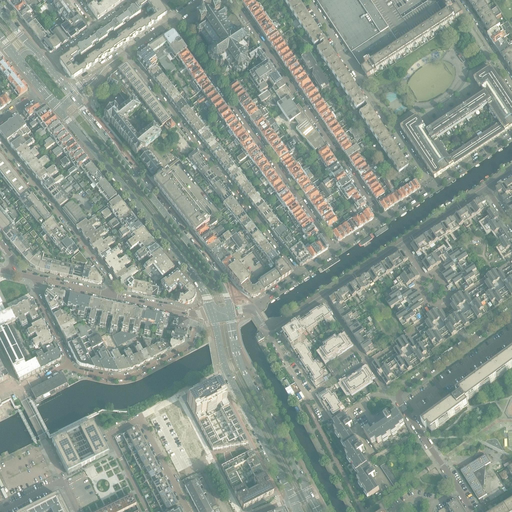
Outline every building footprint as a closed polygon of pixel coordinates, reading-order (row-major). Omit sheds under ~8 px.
[(14,10),(24,2),(21,0),(16,0),(10,5),(14,10)] [(81,22),(76,15),(75,16),(72,12),(73,12),(71,9),(73,7),(71,4),(69,6),(67,3),(66,4),(63,0),(49,0),(54,5),(53,5),(59,12),(58,13),(57,15),(59,17),(61,17),(62,16),(66,23),(69,21),(74,28),(81,22)] [(99,64),(100,64),(101,63),(101,62),(101,61),(107,57),(108,58),(109,57),(110,56),(110,55),(113,52),(114,53),(115,53),(116,52),(117,51),(117,50),(119,48),(122,46),(123,47),(124,47),(125,46),(126,45),(125,44),(129,42),(130,42),(131,42),(132,42),(132,41),(132,40),(138,36),(139,36),(140,36),(141,35),(141,33),(144,31),(145,32),(147,32),(147,31),(148,30),(148,29),(153,25),(154,26),(155,25),(156,25),(157,24),(157,23),(161,20),(163,19),(164,18),(165,16),(165,15),(165,13),(155,0),(145,0),(142,2),(141,2),(140,2),(139,3),(139,4),(139,5),(134,9),(133,8),(132,8),(131,9),(130,10),(130,11),(127,14),(126,13),(125,13),(124,14),(124,15),(124,16),(118,20),(117,19),(116,19),(115,20),(115,21),(115,22),(112,25),(111,24),(110,24),(109,25),(108,26),(108,27),(106,29),(103,31),(102,30),(101,31),(100,31),(100,32),(100,33),(96,36),(95,35),(94,35),(94,36),(93,37),(93,38),(88,42),(87,42),(86,42),(85,42),(84,43),(84,44),(81,47),(80,46),(79,46),(78,47),(78,48),(78,49),(72,53),(71,53),(70,53),(69,53),(69,54),(69,55),(61,61),(60,61),(59,62),(59,63),(60,64),(61,65),(70,79),(70,80),(71,80),(72,80),(73,80),(74,79),(82,74),(83,74),(84,74),(85,74),(85,73),(85,72),(91,68),(92,68),(93,68),(94,67),(94,66),(94,65),(98,63),(99,64)] [(99,2),(97,0),(82,0),(89,9),(95,4),(99,2)] [(113,9),(125,0),(108,0),(107,1),(113,9)] [(247,10),(256,4),(252,0),(244,6),(247,10)] [(326,43),(306,12),(297,0),(283,0),(314,46),(318,43),(319,45),(322,43),(323,45),(326,43)] [(378,0),(315,0),(367,78),(463,15),(452,0),(445,0),(399,31),(378,0)] [(483,0),(468,0),(470,3),(472,2),(474,6),(472,7),(474,10),(475,10),(477,13),(487,6),(483,0)] [(35,10),(41,5),(38,1),(32,6),(33,7),(31,9),(32,11),(35,9),(35,10)] [(98,20),(113,9),(107,1),(98,8),(95,4),(89,9),(98,20)] [(18,15),(28,7),(24,2),(14,10),(15,12),(18,15)] [(261,8),(259,6),(261,5),(259,2),(256,4),(247,10),(250,15),(261,8)] [(495,18),(501,14),(495,5),(493,7),(494,9),(490,11),(487,6),(477,13),(479,17),(479,16),(481,20),(483,23),(484,22),(487,25),(485,26),(487,30),(487,29),(490,33),(500,26),(495,18)] [(22,19),(29,14),(31,12),(28,7),(18,15),(20,17),(20,18),(22,19)] [(249,42),(249,40),(250,39),(249,39),(249,37),(250,37),(249,36),(248,36),(248,34),(247,34),(246,33),(246,32),(246,31),(245,32),(244,31),(243,30),(243,31),(241,31),(241,30),(240,30),(240,31),(238,30),(236,28),(235,29),(234,30),(231,26),(231,25),(228,21),(226,17),(225,16),(226,15),(227,15),(227,14),(226,13),(227,13),(226,12),(224,11),(225,11),(224,11),(222,12),(222,11),(220,9),(217,10),(215,8),(210,12),(208,14),(207,15),(202,18),(202,17),(196,21),(198,24),(195,25),(195,26),(196,26),(197,28),(197,29),(196,30),(196,31),(196,32),(196,33),(197,33),(198,34),(199,34),(200,33),(201,34),(203,37),(204,38),(207,42),(206,42),(207,42),(210,46),(209,47),(207,48),(209,50),(208,52),(207,52),(207,53),(208,53),(207,55),(207,56),(208,58),(207,58),(207,59),(208,58),(209,60),(208,60),(209,61),(211,62),(210,63),(211,63),(213,64),(214,64),(216,64),(216,65),(216,64),(218,64),(219,64),(220,66),(225,73),(229,70),(230,71),(233,70),(234,71),(236,72),(237,72),(239,73),(242,72),(245,71),(246,69),(246,70),(247,69),(248,67),(248,64),(249,64),(248,64),(248,62),(250,60),(251,60),(254,58),(255,60),(258,58),(263,65),(267,62),(261,53),(258,47),(250,52),(247,48),(249,47),(248,45),(248,44),(248,42),(249,43),(250,42),(249,42)] [(253,20),(263,14),(261,12),(263,11),(261,8),(250,15),(253,20)] [(25,23),(32,17),(29,14),(22,19),(25,23)] [(257,25),(267,18),(265,15),(264,15),(263,14),(253,20),(257,25)] [(28,27),(35,21),(32,17),(25,23),(28,27)] [(260,29),(269,23),(268,22),(269,20),(267,18),(257,25),(260,29)] [(58,24),(57,26),(69,41),(71,40),(79,34),(86,28),(87,25),(83,20),(81,22),(74,28),(69,21),(66,23),(61,27),(58,24)] [(31,31),(38,25),(35,21),(28,27),(31,31)] [(263,34),(276,25),(280,23),(279,21),(275,24),(272,25),(270,22),(269,23),(260,29),(263,34)] [(266,39),(277,32),(275,28),(284,22),(283,21),(280,23),(276,25),(263,34),(266,39)] [(34,35),(42,29),(38,25),(31,31),(34,35)] [(50,31),(52,34),(61,46),(69,41),(57,26),(50,31)] [(491,40),(503,31),(500,26),(490,33),(489,33),(490,33),(487,34),(491,40)] [(38,39),(45,33),(42,29),(34,35),(38,39)] [(507,45),(503,39),(510,35),(506,30),(503,31),(491,40),(494,44),(495,46),(498,51),(507,45)] [(270,44),(283,34),(282,33),(280,34),(280,35),(279,35),(277,32),(266,39),(270,44)] [(46,39),(48,37),(45,33),(38,39),(41,43),(46,39)] [(176,70),(163,53),(168,50),(169,49),(179,42),(174,34),(173,33),(172,33),(171,33),(167,36),(137,56),(137,59),(147,72),(156,66),(159,63),(160,64),(162,66),(164,69),(169,75),(174,71),(175,72),(176,71),(175,70),(176,70)] [(61,46),(52,34),(48,37),(46,39),(54,51),(61,46)] [(273,48),(283,41),(281,37),(284,35),(283,34),(270,44),(273,48)] [(54,51),(46,39),(41,43),(42,44),(49,53),(52,53),(53,52),(54,51)] [(276,54),(287,46),(283,41),(273,48),(276,54)] [(186,51),(179,42),(169,49),(176,59),(178,57),(186,51)] [(363,99),(344,70),(326,43),(323,45),(316,50),(321,57),(317,60),(319,63),(323,60),(347,96),(344,98),(353,111),(356,110),(362,106),(364,110),(368,107),(365,103),(366,103),(364,100),(363,99)] [(501,56),(510,50),(507,45),(498,51),(501,56)] [(280,58),(290,51),(287,46),(276,54),(280,58)] [(511,48),(511,49),(510,50),(501,56),(504,59),(505,58),(507,61),(506,62),(508,66),(509,65),(511,68),(510,69),(511,71),(511,48)] [(181,62),(190,56),(186,51),(178,57),(179,60),(177,62),(178,64),(179,63),(181,62)] [(292,57),(291,55),(293,54),(291,51),(290,51),(280,58),(283,63),(292,57)] [(329,87),(315,65),(308,53),(301,58),(307,69),(309,72),(311,71),(313,72),(312,76),(313,79),(315,81),(321,92),(324,90),(329,87)] [(180,69),(193,60),(192,59),(190,56),(181,62),(183,64),(180,66),(179,65),(179,64),(179,63),(178,64),(177,64),(175,65),(176,65),(175,65),(177,67),(178,66),(180,69)] [(286,68),(295,62),(292,57),(283,63),(286,68)] [(187,71),(196,65),(194,62),(193,60),(180,69),(179,70),(180,73),(183,71),(184,73),(187,71)] [(257,89),(265,84),(269,81),(277,76),(277,75),(276,74),(273,70),(271,67),(268,63),(268,62),(267,62),(263,65),(248,76),(252,81),(257,89)] [(290,73),(299,67),(295,62),(286,68),(290,73)] [(0,71),(3,75),(11,68),(9,65),(8,64),(7,64),(1,68),(0,69),(0,71)] [(125,65),(114,73),(115,73),(115,75),(117,78),(130,68),(129,67),(127,65),(125,65)] [(191,76),(200,70),(196,65),(187,71),(191,76)] [(150,76),(158,69),(156,67),(156,66),(147,72),(150,75),(150,76)] [(293,78),(302,72),(299,67),(290,73),(293,78)] [(5,82),(16,74),(11,68),(3,75),(1,77),(5,82)] [(130,68),(117,78),(121,82),(133,73),(130,68)] [(511,99),(508,93),(495,74),(496,74),(492,69),(491,68),(490,69),(476,78),(474,79),(475,80),(475,81),(479,88),(480,88),(481,86),(486,93),(482,96),(485,101),(487,105),(491,110),(489,111),(495,120),(496,118),(500,123),(505,131),(509,129),(510,129),(509,128),(511,126),(511,99)] [(153,79),(161,72),(158,69),(150,76),(153,79)] [(310,73),(309,72),(307,69),(304,71),(302,72),(293,78),(298,85),(307,79),(306,77),(310,75),(310,73)] [(194,81),(203,75),(200,70),(191,76),(194,81)] [(155,82),(163,75),(161,72),(153,79),(155,82)] [(133,73),(121,82),(124,87),(137,77),(133,73)] [(10,86),(20,79),(18,77),(16,74),(5,82),(8,85),(9,84),(10,86)] [(157,85),(166,78),(163,75),(155,82),(157,85)] [(201,91),(210,85),(203,75),(194,81),(190,84),(197,94),(201,91)] [(285,87),(281,82),(277,76),(269,81),(273,86),(268,89),(265,84),(257,89),(260,95),(257,97),(258,98),(260,101),(261,102),(260,102),(261,103),(265,101),(268,99),(269,100),(266,102),(267,104),(269,105),(271,106),(273,106),(276,106),(277,106),(289,124),(291,123),(292,123),(293,123),(304,116),(304,115),(298,106),(295,108),(291,102),(294,100),(285,87)] [(137,77),(124,87),(127,91),(140,81),(137,77)] [(160,88),(168,81),(166,78),(157,85),(160,88)] [(14,92),(24,84),(23,82),(20,79),(10,86),(10,87),(14,92)] [(301,90),(311,84),(315,81),(313,79),(309,82),(307,79),(298,85),(301,90)] [(116,89),(118,84),(109,80),(107,85),(106,87),(113,90),(114,92),(116,90),(116,89)] [(140,81),(127,91),(131,95),(143,85),(140,81)] [(162,91),(170,84),(168,81),(160,88),(162,91)] [(231,93),(239,86),(236,82),(228,89),(231,93)] [(27,91),(28,88),(24,84),(14,92),(18,97),(27,91)] [(165,95),(173,88),(170,84),(162,91),(165,95)] [(305,95),(314,89),(311,84),(301,90),(305,95)] [(162,168),(149,152),(144,147),(160,134),(157,130),(154,126),(138,139),(124,122),(140,109),(134,100),(133,100),(122,85),(116,90),(116,91),(118,93),(118,94),(119,94),(121,96),(120,96),(121,97),(121,96),(123,99),(125,102),(127,105),(126,106),(125,105),(121,108),(122,110),(119,112),(115,106),(112,108),(110,110),(109,109),(107,111),(108,112),(105,113),(103,115),(110,123),(111,123),(131,149),(136,155),(139,153),(142,157),(139,159),(144,165),(145,166),(153,176),(156,179),(164,172),(161,169),(162,168)] [(143,85),(131,95),(134,99),(147,90),(143,85)] [(200,99),(214,89),(210,85),(201,91),(203,93),(199,97),(200,99)] [(234,97),(242,91),(239,86),(231,93),(234,97)] [(11,103),(7,98),(7,97),(5,95),(3,96),(2,96),(0,92),(0,88),(0,87),(0,95),(7,105),(10,103),(11,103)] [(167,98),(175,91),(179,88),(178,87),(174,90),(173,88),(165,95),(167,98)] [(317,94),(316,92),(319,89),(318,87),(314,89),(305,95),(308,100),(317,94)] [(208,101),(217,94),(214,89),(200,99),(197,101),(199,104),(200,103),(206,98),(208,101)] [(147,90),(134,99),(137,104),(150,94),(147,90)] [(170,101),(178,94),(175,91),(167,98),(170,101)] [(236,101),(245,95),(242,91),(234,97),(236,101)] [(150,94),(137,104),(141,108),(154,99),(150,94)] [(172,104),(180,97),(178,94),(170,101),(172,104)] [(210,107),(220,99),(217,94),(208,101),(206,102),(208,105),(209,107),(210,107)] [(312,105),(320,100),(317,94),(308,100),(312,105)] [(239,105),(248,99),(245,95),(236,101),(239,105)] [(487,105),(485,101),(482,96),(477,99),(478,100),(483,108),(487,105)] [(175,107),(183,100),(180,97),(172,104),(175,107)] [(255,108),(253,105),(257,102),(257,103),(260,101),(258,98),(256,99),(255,100),(251,103),(242,109),(246,114),(255,108)] [(154,99),(141,108),(144,113),(157,103),(154,99)] [(177,110),(187,103),(189,100),(188,99),(186,101),(185,103),(183,100),(175,107),(177,110)] [(216,110),(224,104),(220,99),(210,107),(211,108),(213,106),(216,110)] [(242,109),(251,103),(248,99),(239,105),(242,109)] [(483,108),(478,100),(477,99),(474,102),(479,110),(483,108)] [(315,111),(324,105),(327,102),(326,101),(324,102),(322,102),(320,100),(312,105),(315,111)] [(318,116),(328,109),(332,106),(329,102),(324,105),(315,111),(318,116)] [(479,110),(474,102),(469,104),(475,113),(479,110)] [(157,103),(144,113),(148,117),(160,107),(157,103)] [(180,113),(188,107),(186,104),(187,103),(177,110),(180,113)] [(219,115),(228,109),(224,104),(216,110),(219,115)] [(475,113),(469,104),(465,107),(471,116),(475,113)] [(32,116),(40,109),(37,106),(32,107),(30,109),(23,114),(27,119),(29,117),(32,116)] [(249,119),(263,110),(261,107),(259,108),(258,106),(255,108),(246,114),(249,119)] [(253,124),(269,113),(263,106),(262,107),(263,109),(263,110),(249,119),(253,124)] [(30,125),(49,112),(43,107),(40,109),(32,116),(29,117),(32,121),(29,123),(29,124),(27,125),(28,127),(30,125)] [(160,107),(148,117),(151,121),(164,111),(160,107)] [(182,117),(190,110),(188,107),(180,113),(182,117)] [(406,164),(386,134),(368,107),(364,110),(358,113),(389,160),(385,163),(394,176),(398,173),(398,174),(408,167),(406,164)] [(471,116),(465,107),(461,110),(466,119),(471,116)] [(222,120),(231,114),(228,109),(219,115),(222,119),(220,120),(221,121),(222,120)] [(322,120),(332,114),(328,109),(318,116),(322,120)] [(185,120),(193,113),(190,110),(182,117),(185,120)] [(466,119),(461,110),(456,113),(462,122),(466,119)] [(164,111),(151,121),(154,125),(167,115),(164,111)] [(41,126),(53,117),(49,112),(30,125),(28,127),(30,130),(32,129),(39,123),(40,126),(41,126)] [(334,120),(336,118),(337,118),(333,112),(332,114),(322,120),(323,122),(325,125),(334,120)] [(187,123),(195,116),(193,113),(185,120),(187,123)] [(266,122),(264,119),(270,115),(269,114),(269,113),(253,124),(257,129),(266,122)] [(462,122),(456,113),(452,116),(458,125),(462,122)] [(226,125),(235,119),(231,114),(222,120),(226,125)] [(167,115),(154,125),(158,130),(157,130),(170,121),(170,120),(167,115)] [(189,126),(198,119),(195,116),(187,123),(189,126)] [(326,148),(309,122),(304,116),(293,123),(294,124),(296,124),(297,123),(299,126),(296,129),(315,151),(317,150),(319,153),(326,148)] [(458,125),(452,116),(447,119),(453,128),(458,125)] [(33,136),(28,129),(21,121),(18,117),(0,129),(0,133),(11,147),(18,142),(16,140),(22,135),(24,137),(26,135),(28,137),(31,141),(33,140),(35,138),(33,136)] [(38,136),(57,122),(53,117),(41,126),(43,128),(36,133),(36,134),(33,136),(35,138),(38,136)] [(454,166),(448,157),(442,148),(436,139),(430,130),(426,133),(422,126),(424,125),(419,118),(418,117),(416,118),(403,127),(401,128),(402,129),(405,134),(434,177),(435,178),(436,178),(441,174),(442,174),(442,172),(449,168),(450,169),(450,168),(454,166)] [(270,128),(276,124),(272,118),(266,122),(257,129),(261,135),(270,128)] [(192,129),(200,122),(198,119),(189,126),(192,129)] [(229,130),(238,124),(235,119),(226,125),(229,130)] [(328,130),(337,125),(340,123),(339,123),(342,121),(341,119),(338,121),(336,122),(336,123),(334,120),(325,125),(328,130)] [(453,128),(447,119),(443,122),(449,130),(453,128)] [(175,126),(171,121),(170,122),(170,121),(166,124),(167,125),(166,126),(168,128),(168,127),(170,130),(175,126)] [(49,135),(61,127),(59,124),(57,122),(38,136),(40,139),(48,133),(49,135)] [(200,122),(192,129),(194,132),(203,125),(200,122)] [(349,131),(354,127),(351,122),(349,123),(348,124),(346,125),(345,126),(343,128),(344,129),(349,126),(349,127),(343,131),(341,129),(340,129),(331,135),(333,137),(335,140),(343,135),(344,134),(343,134),(349,131)] [(449,130),(443,122),(439,125),(445,133),(449,130)] [(505,131),(500,123),(495,126),(501,134),(505,131)] [(233,134),(241,128),(238,124),(229,130),(233,134)] [(197,135),(205,129),(203,125),(194,132),(197,135)] [(331,135),(340,129),(337,125),(328,130),(331,135)] [(445,133),(439,125),(434,128),(440,136),(445,133)] [(501,134),(495,126),(491,129),(496,137),(501,134)] [(46,146),(65,132),(63,130),(61,127),(49,135),(51,138),(43,143),(46,146)] [(357,132),(356,130),(354,127),(349,131),(352,135),(357,132)] [(237,139),(245,133),(241,128),(233,134),(237,139)] [(264,140),(273,133),(270,128),(261,135),(264,140)] [(277,138),(274,135),(280,132),(282,135),(283,134),(281,131),(279,128),(276,130),(276,131),(275,131),(275,132),(273,133),(264,140),(268,144),(277,138)] [(440,136),(434,128),(430,130),(436,139),(440,136)] [(199,138),(207,132),(205,129),(197,135),(199,138)] [(496,137),(491,129),(487,132),(492,140),(496,137)] [(57,145),(69,137),(66,134),(67,134),(65,132),(46,146),(43,148),(45,150),(56,143),(57,145)] [(202,142),(210,135),(207,132),(199,138),(202,142)] [(492,140),(487,132),(482,135),(488,143),(492,140)] [(239,145),(248,138),(245,133),(237,139),(234,141),(235,143),(235,145),(236,146),(237,146),(239,145)] [(204,145),(212,138),(212,137),(213,136),(211,134),(210,135),(202,142),(204,145)] [(280,143),(278,140),(283,137),(285,140),(286,139),(284,136),(283,134),(282,135),(277,138),(268,144),(271,149),(280,143)] [(27,148),(35,142),(33,140),(31,141),(28,137),(26,135),(24,137),(18,142),(11,147),(20,158),(29,150),(27,148)] [(338,145),(346,139),(343,135),(335,140),(338,145)] [(488,143),(482,135),(478,137),(484,146),(488,143)] [(62,150),(73,142),(71,140),(69,137),(57,145),(59,148),(51,153),(53,156),(60,151),(59,149),(60,148),(61,148),(62,150)] [(341,149),(351,142),(349,137),(346,139),(338,145),(341,149)] [(484,146),(478,137),(474,140),(480,149),(484,146)] [(207,148),(215,141),(212,138),(204,145),(207,148)] [(243,149),(252,143),(250,140),(250,141),(248,138),(239,145),(243,149)] [(348,159),(366,147),(367,146),(366,146),(365,144),(364,142),(363,141),(358,145),(357,142),(359,141),(357,138),(354,140),(351,142),(341,149),(348,159)] [(295,149),(296,149),(293,145),(295,144),(293,140),(290,142),(286,145),(287,146),(275,154),(279,160),(291,152),(294,150),(295,149)] [(480,149),(474,140),(470,143),(476,151),(480,149)] [(209,151),(217,144),(215,141),(207,148),(209,151)] [(275,154),(287,146),(286,145),(283,141),(280,143),(271,149),(275,154)] [(65,155),(77,146),(74,144),(73,142),(62,150),(60,151),(53,156),(56,159),(64,153),(65,155)] [(238,161),(256,148),(252,143),(243,149),(241,150),(244,154),(237,159),(238,161)] [(476,151),(470,143),(466,146),(471,154),(476,151)] [(212,154),(220,148),(217,144),(209,151),(212,154)] [(70,159),(81,151),(79,149),(79,150),(77,146),(65,155),(67,157),(59,163),(61,166),(70,159)] [(471,154),(466,146),(461,149),(467,157),(471,154)] [(360,158),(358,155),(359,155),(361,153),(362,153),(365,151),(367,151),(369,150),(366,147),(348,159),(350,162),(351,164),(354,168),(363,162),(366,160),(363,156),(360,158)] [(42,156),(38,151),(37,149),(36,149),(34,151),(32,148),(29,150),(20,158),(27,167),(38,160),(42,156)] [(214,157),(222,151),(220,148),(212,154),(214,157)] [(250,160),(259,153),(257,150),(256,148),(238,161),(240,162),(245,158),(247,162),(248,161),(250,159),(250,160)] [(321,159),(329,153),(326,148),(319,153),(317,154),(320,157),(319,157),(317,159),(318,161),(321,159)] [(467,157),(461,149),(457,152),(462,160),(467,157)] [(73,165),(84,156),(82,153),(81,151),(70,159),(61,166),(63,168),(71,162),(73,165)] [(217,161),(225,154),(222,151),(214,157),(217,161)] [(191,161),(199,156),(195,152),(186,159),(189,163),(191,161)] [(282,164),(291,158),(290,156),(292,154),(291,152),(279,160),(282,164)] [(462,160),(457,152),(452,155),(458,163),(462,160)] [(254,164),(263,158),(261,156),(259,153),(250,160),(254,164)] [(295,160),(294,158),(299,155),(297,153),(291,158),(282,164),(285,168),(293,161),(295,160)] [(324,164),(333,158),(329,153),(321,159),(324,164)] [(219,164),(227,157),(225,154),(217,161),(219,164)] [(458,163),(452,155),(448,157),(454,166),(458,163)] [(78,170),(89,161),(87,159),(84,156),(73,165),(75,167),(67,173),(68,175),(66,176),(67,177),(78,170)] [(194,165),(202,159),(199,156),(191,161),(191,162),(190,163),(190,164),(191,164),(191,165),(192,166),(193,166),(194,165)] [(42,168),(50,162),(46,157),(40,162),(38,160),(27,167),(35,177),(44,171),(42,168)] [(222,167),(230,160),(227,157),(219,164),(222,167)] [(252,174),(267,163),(263,158),(254,164),(256,167),(253,169),(252,170),(253,172),(251,173),(252,174)] [(327,168),(336,163),(333,158),(324,164),(327,168)] [(0,174),(11,167),(7,163),(6,162),(4,159),(0,162),(0,174)] [(197,169),(205,163),(202,159),(194,165),(197,169)] [(296,165),(299,164),(302,161),(301,159),(295,163),(293,161),(285,168),(287,171),(296,165)] [(224,170),(232,163),(230,160),(222,167),(224,170)] [(83,172),(92,165),(91,165),(90,163),(89,161),(78,170),(81,174),(83,172)] [(366,167),(368,166),(369,165),(367,162),(364,165),(363,162),(354,168),(358,173),(366,167)] [(200,173),(207,167),(205,163),(197,169),(200,173)] [(226,173),(235,166),(232,163),(224,170),(226,173)] [(262,175),(270,168),(267,163),(252,174),(249,176),(248,176),(250,179),(255,175),(254,175),(255,174),(259,171),(262,175)] [(324,185),(343,173),(336,163),(327,168),(327,169),(325,171),(330,178),(328,179),(323,183),(323,184),(324,185)] [(308,181),(313,177),(307,169),(311,166),(310,164),(308,165),(300,170),(291,177),(301,191),(311,185),(308,181)] [(361,178),(370,172),(370,171),(371,170),(375,168),(379,166),(377,164),(374,166),(370,169),(368,166),(366,167),(358,173),(361,178)] [(87,176),(95,169),(94,168),(92,166),(92,165),(83,172),(87,176)] [(291,177),(300,170),(296,165),(287,171),(291,177)] [(229,176),(237,170),(235,166),(226,173),(229,176)] [(0,176),(5,184),(17,175),(13,171),(11,167),(0,174),(0,176)] [(50,178),(58,172),(54,167),(46,173),(44,170),(44,171),(35,177),(43,187),(51,180),(50,178)] [(203,177),(211,171),(207,167),(200,173),(203,177)] [(231,179),(240,173),(242,171),(239,168),(237,170),(229,176),(231,179)] [(259,184),(274,174),(270,168),(262,175),(264,177),(257,182),(259,184)] [(364,182),(375,175),(373,172),(377,170),(375,168),(371,170),(370,171),(370,172),(361,178),(364,182)] [(90,179),(98,173),(96,171),(96,170),(95,169),(87,176),(90,179)] [(210,216),(173,170),(169,173),(167,170),(164,172),(156,179),(153,181),(156,184),(155,184),(191,228),(193,230),(195,233),(205,226),(210,223),(206,220),(210,216)] [(206,181),(214,175),(211,171),(203,177),(206,181)] [(93,183),(101,177),(100,175),(98,173),(90,179),(93,183)] [(234,183),(242,176),(240,173),(231,179),(234,183)] [(338,184),(346,178),(343,173),(324,185),(328,190),(330,189),(327,184),(334,179),(338,184)] [(269,185),(278,179),(274,174),(259,184),(258,185),(260,186),(263,184),(263,185),(267,182),(269,185)] [(376,182),(374,178),(376,176),(376,177),(378,175),(377,174),(375,175),(364,182),(367,187),(376,182)] [(23,183),(21,181),(20,179),(17,175),(5,184),(12,192),(23,183)] [(209,184),(216,178),(214,175),(206,181),(209,184)] [(236,186),(244,179),(246,178),(243,175),(242,176),(234,183),(236,186)] [(385,211),(401,201),(396,193),(393,188),(390,184),(386,178),(385,175),(381,178),(385,184),(386,186),(389,191),(387,192),(389,195),(390,196),(387,198),(384,194),(376,200),(383,211),(384,211),(385,211)] [(47,192),(58,184),(64,179),(62,176),(54,182),(52,180),(51,180),(43,187),(47,192)] [(96,187),(104,181),(104,180),(102,178),(101,177),(93,183),(93,184),(90,186),(93,189),(96,187)] [(420,189),(415,181),(413,182),(412,181),(409,177),(408,178),(410,182),(416,191),(420,189)] [(212,188),(219,182),(216,178),(209,184),(212,188)] [(339,191),(350,183),(346,178),(338,184),(336,185),(337,188),(332,192),(330,189),(328,190),(332,196),(338,192),(339,191)] [(239,189),(247,182),(244,179),(236,186),(239,189)] [(269,193),(282,184),(278,179),(269,185),(271,188),(267,191),(269,193)] [(370,192),(381,184),(378,180),(376,182),(367,187),(370,192)] [(99,191),(107,184),(106,183),(104,181),(96,187),(99,191)] [(215,192),(222,186),(219,182),(212,188),(215,192)] [(241,192),(249,185),(247,182),(239,189),(241,192)] [(416,191),(410,182),(409,183),(410,184),(408,186),(413,193),(416,191)] [(29,191),(26,188),(26,187),(23,183),(12,192),(18,200),(20,199),(30,191),(29,191)] [(343,196),(353,189),(350,183),(339,191),(343,196)] [(50,196),(59,189),(61,188),(61,187),(58,184),(47,192),(48,194),(49,194),(50,196)] [(102,195),(110,188),(108,186),(107,184),(99,191),(102,195)] [(277,196),(286,189),(282,184),(269,193),(271,195),(274,192),(277,195),(277,196)] [(332,196),(328,190),(324,185),(323,184),(319,187),(324,193),(328,199),(332,196)] [(373,196),(386,186),(385,184),(382,186),(381,184),(370,192),(373,196)] [(511,192),(504,184),(500,187),(500,188),(496,190),(501,198),(511,192)] [(244,195),(252,188),(249,185),(241,192),(244,195)] [(305,196),(314,190),(311,185),(301,191),(305,196)] [(218,196),(225,190),(222,186),(215,192),(218,196)] [(384,194),(387,192),(389,191),(386,186),(373,196),(376,200),(384,194)] [(413,193),(408,186),(405,187),(404,186),(402,187),(408,196),(413,193)] [(408,196),(402,187),(403,189),(402,190),(400,188),(399,189),(405,198),(408,196)] [(105,199),(113,192),(112,191),(110,189),(110,188),(102,195),(105,199)] [(246,198),(254,192),(252,188),(244,195),(246,198)] [(62,193),(59,189),(50,196),(51,196),(52,198),(54,200),(62,193)] [(278,201),(289,194),(286,189),(277,196),(277,195),(275,196),(278,201)] [(310,203),(320,196),(319,194),(320,194),(316,189),(314,190),(305,196),(309,201),(310,203)] [(346,202),(351,198),(357,194),(353,189),(343,196),(345,199),(344,200),(346,202)] [(405,198),(399,189),(397,191),(398,192),(396,193),(401,201),(405,198)] [(221,199),(228,193),(225,190),(218,196),(220,199),(221,199)] [(57,204),(67,195),(64,191),(62,193),(54,200),(55,201),(56,203),(57,204)] [(249,201),(257,195),(260,192),(260,191),(256,194),(254,192),(246,198),(249,201)] [(20,200),(23,204),(33,196),(30,192),(20,200)] [(108,203),(116,196),(114,194),(113,192),(105,199),(108,203)] [(511,194),(511,192),(501,198),(511,214),(511,194)] [(224,203),(231,197),(228,193),(221,199),(224,203)] [(314,208),(328,199),(324,193),(324,194),(320,196),(310,203),(314,208)] [(281,205),(292,198),(289,194),(278,201),(281,205)] [(361,200),(357,194),(351,198),(356,204),(361,200)] [(60,208),(70,199),(67,195),(57,204),(59,206),(60,208)] [(251,205),(259,198),(257,195),(249,201),(251,205)] [(26,208),(36,200),(33,196),(34,196),(33,196),(23,204),(26,208)] [(317,213),(335,201),(334,199),(332,196),(328,199),(314,208),(317,213)] [(226,207),(234,201),(231,197),(224,203),(223,204),(226,207)] [(102,217),(122,203),(121,201),(120,201),(118,198),(107,206),(109,209),(108,210),(108,209),(100,214),(101,215),(98,217),(99,218),(100,219),(102,217)] [(253,207),(262,201),(259,198),(251,205),(253,207)] [(285,209),(295,202),(292,198),(281,205),(274,210),(276,212),(277,214),(279,213),(278,211),(283,207),(285,209)] [(486,202),(483,198),(479,200),(485,209),(488,214),(492,211),(486,202)] [(29,212),(40,203),(39,203),(38,203),(36,200),(26,208),(29,212)] [(365,206),(362,201),(361,200),(356,204),(355,205),(353,206),(351,208),(354,213),(357,211),(357,210),(358,210),(359,210),(360,210),(365,206)] [(485,209),(479,200),(475,203),(478,208),(481,212),(485,209)] [(86,218),(73,201),(65,208),(62,210),(75,226),(86,218)] [(228,210),(236,204),(234,201),(226,207),(228,210)] [(256,211),(264,204),(262,201),(253,207),(256,211)] [(332,203),(335,201),(317,213),(321,218),(331,211),(336,208),(332,203)] [(258,214),(267,207),(269,206),(270,205),(268,202),(266,203),(264,204),(256,211),(258,214)] [(288,214),(298,206),(295,202),(285,209),(286,211),(288,214)] [(32,216),(43,207),(40,203),(29,212),(32,216)] [(114,216),(126,208),(124,205),(122,203),(102,217),(100,219),(102,221),(104,219),(105,220),(113,214),(114,216)] [(481,212),(478,208),(475,203),(471,206),(477,215),(481,212)] [(231,213),(239,207),(236,204),(228,210),(231,213)] [(269,210),(271,209),(273,208),(271,206),(270,205),(269,206),(271,209),(269,210),(267,207),(258,214),(261,217),(269,210)] [(290,217),(300,210),(298,206),(288,214),(290,217)] [(373,217),(368,210),(365,206),(360,210),(368,223),(373,220),(373,219),(373,218),(373,217)] [(477,215),(471,206),(466,209),(472,218),(477,215)] [(35,220),(45,211),(44,210),(44,209),(43,207),(32,216),(35,220)] [(233,217),(241,210),(239,207),(231,213),(233,217)] [(119,220),(130,213),(128,211),(126,208),(114,216),(116,218),(108,224),(110,226),(117,221),(116,220),(118,219),(119,220)] [(468,221),(472,218),(466,209),(454,217),(459,226),(464,224),(466,228),(471,225),(468,221)] [(235,220),(244,213),(241,210),(233,217),(235,220)] [(263,220),(272,214),(269,210),(261,217),(263,220)] [(292,221),(303,214),(300,210),(290,217),(292,220),(291,220),(292,221)] [(368,223),(360,210),(359,210),(358,210),(357,210),(357,211),(359,213),(356,216),(363,226),(368,223)] [(38,223),(48,215),(45,211),(35,220),(38,223)] [(324,223),(335,216),(339,213),(338,211),(333,214),(331,211),(321,218),(324,223)] [(503,228),(501,224),(500,223),(500,224),(497,220),(498,219),(492,211),(488,214),(490,218),(482,223),(488,232),(492,229),(495,233),(503,228)] [(12,227),(0,212),(0,230),(3,234),(12,227)] [(123,225),(134,218),(131,215),(130,213),(119,220),(120,222),(119,223),(117,221),(110,226),(112,229),(121,223),(122,226),(123,225)] [(238,223),(246,216),(244,213),(235,220),(238,223)] [(266,223),(274,217),(272,214),(263,220),(266,223)] [(294,226),(306,217),(303,214),(292,221),(292,222),(294,226)] [(363,226),(356,216),(353,218),(350,214),(348,216),(350,218),(358,230),(363,226)] [(41,227),(52,219),(50,216),(49,217),(48,215),(38,223),(41,227)] [(241,226),(249,220),(246,216),(238,223),(241,226)] [(338,221),(337,220),(335,216),(324,223),(328,228),(333,225),(338,221)] [(268,226),(277,220),(274,217),(266,223),(268,226)] [(298,229),(308,221),(306,217),(294,226),(297,229),(298,229)] [(459,226),(454,217),(449,220),(455,229),(459,226)] [(96,226),(99,223),(97,221),(100,219),(99,218),(97,219),(97,220),(96,218),(93,220),(89,222),(88,220),(76,228),(79,231),(80,230),(83,234),(82,234),(82,235),(84,237),(96,229),(97,228),(96,226)] [(116,239),(138,223),(136,221),(134,218),(123,225),(125,228),(123,229),(117,233),(117,234),(114,236),(116,239)] [(358,230),(350,218),(345,221),(353,233),(358,230)] [(60,230),(57,226),(54,222),(54,221),(52,219),(41,227),(52,241),(63,232),(61,230),(60,230)] [(216,235),(223,229),(221,227),(216,230),(212,226),(217,222),(215,219),(210,223),(205,226),(195,233),(203,244),(214,236),(216,235)] [(243,229),(251,223),(249,220),(241,226),(243,229)] [(271,230),(279,223),(277,220),(268,226),(271,230)] [(455,229),(449,220),(445,223),(451,232),(455,229)] [(302,231),(311,225),(308,221),(298,229),(300,232),(302,231)] [(347,236),(339,225),(338,221),(333,225),(335,228),(335,229),(343,239),(347,236)] [(353,233),(345,221),(339,225),(347,236),(353,233)] [(132,236),(142,229),(140,226),(138,223),(116,239),(117,240),(118,241),(121,239),(122,238),(127,235),(129,234),(131,237),(132,236)] [(245,232),(254,226),(251,223),(243,229),(245,232)] [(273,233),(281,227),(281,226),(279,223),(271,230),(273,233)] [(447,235),(451,232),(445,223),(432,232),(438,240),(442,238),(445,242),(450,239),(447,235)] [(305,236),(314,229),(311,225),(302,231),(305,236)] [(337,241),(338,242),(339,242),(343,239),(335,229),(335,228),(333,225),(328,228),(337,241)] [(388,229),(386,225),(374,233),(376,237),(388,229)] [(16,230),(13,226),(3,234),(6,238),(16,230)] [(248,236),(256,229),(254,226),(245,232),(248,236)] [(284,229),(282,226),(281,227),(273,233),(276,236),(284,229)] [(100,238),(107,233),(106,232),(109,230),(107,227),(106,228),(107,229),(105,230),(103,228),(97,232),(96,229),(84,237),(86,240),(87,240),(88,240),(91,243),(90,244),(92,247),(101,241),(100,238)] [(497,238),(506,232),(503,228),(495,233),(497,238)] [(128,248),(147,234),(145,231),(142,229),(132,236),(133,239),(125,245),(128,248)] [(211,253),(237,234),(234,229),(228,233),(222,238),(219,240),(207,249),(211,253)] [(250,239),(259,232),(256,229),(248,236),(250,239)] [(287,233),(284,229),(276,236),(278,240),(279,240),(286,233),(287,233)] [(311,239),(314,236),(317,234),(314,229),(305,236),(302,238),(304,241),(305,241),(306,242),(309,240),(311,239)] [(19,233),(16,230),(6,238),(9,242),(19,233)] [(74,246),(70,242),(69,242),(65,236),(65,235),(63,232),(52,241),(61,252),(62,251),(64,254),(66,253),(74,246)] [(253,242),(261,235),(259,232),(250,239),(253,242)] [(438,240),(432,232),(428,234),(434,243),(438,240)] [(500,242),(509,236),(506,232),(497,238),(500,242)] [(22,237),(19,233),(9,242),(12,245),(22,237)] [(221,265),(247,245),(244,242),(242,243),(241,242),(243,240),(238,234),(238,233),(237,234),(211,253),(221,265)] [(289,253),(297,247),(286,233),(279,240),(289,253)] [(140,247),(151,240),(149,237),(147,234),(128,248),(125,249),(128,252),(130,250),(138,245),(140,248),(140,247)] [(323,241),(317,234),(314,236),(319,244),(323,241)] [(434,243),(428,234),(424,237),(429,246),(434,243)] [(255,245),(264,239),(261,235),(253,242),(255,245)] [(373,238),(372,235),(358,244),(360,247),(361,247),(361,246),(363,245),(365,247),(372,243),(370,240),(372,239),(373,238)] [(107,248),(115,243),(114,242),(117,240),(116,239),(114,236),(112,239),(111,237),(103,243),(101,241),(92,247),(94,250),(95,249),(98,253),(98,254),(100,257),(109,250),(107,248)] [(207,249),(219,240),(216,237),(215,237),(214,236),(203,244),(207,249)] [(325,251),(319,244),(314,236),(311,239),(314,242),(314,241),(315,243),(313,244),(321,254),(324,252),(325,251)] [(511,242),(511,241),(511,240),(509,236),(500,242),(503,246),(499,249),(505,258),(511,252),(511,242)] [(25,241),(22,237),(12,245),(15,249),(25,241)] [(431,257),(426,249),(429,246),(424,237),(411,246),(417,255),(421,252),(426,260),(431,257)] [(258,248),(266,242),(264,239),(255,245),(258,248)] [(137,259),(156,245),(154,242),(153,242),(151,240),(140,247),(142,250),(134,256),(135,257),(133,259),(134,260),(136,258),(137,259)] [(28,244),(25,241),(15,249),(18,253),(28,244)] [(328,248),(326,245),(323,241),(319,244),(325,251),(327,250),(328,249),(327,248),(328,248)] [(260,251),(269,245),(266,242),(258,248),(260,251)] [(31,248),(28,244),(18,253),(21,256),(31,248)] [(312,260),(304,248),(300,244),(297,247),(289,253),(299,266),(302,266),(312,260)] [(321,254),(313,244),(309,247),(316,257),(321,254)] [(149,259),(160,251),(158,248),(156,245),(137,259),(138,261),(139,262),(139,261),(140,261),(147,256),(149,259)] [(236,264),(251,253),(249,250),(251,248),(249,245),(248,245),(247,246),(247,245),(221,265),(226,272),(233,266),(236,264)] [(263,254),(271,248),(269,245),(260,251),(263,254)] [(316,257),(309,247),(308,245),(307,245),(305,246),(305,247),(304,248),(312,260),(316,257)] [(78,251),(74,246),(66,253),(68,256),(70,254),(72,253),(74,255),(78,251)] [(115,257),(123,252),(121,251),(124,249),(123,248),(121,250),(119,247),(111,253),(109,250),(100,257),(102,260),(103,260),(104,259),(106,262),(105,263),(108,267),(117,260),(115,257)] [(34,252),(31,248),(21,256),(24,260),(34,252)] [(265,258),(274,251),(271,248),(263,254),(265,258)] [(441,263),(438,259),(442,256),(447,253),(444,249),(431,257),(426,260),(422,263),(428,272),(436,266),(441,263)] [(455,285),(459,282),(465,291),(474,285),(471,281),(478,276),(479,275),(473,266),(469,269),(464,261),(468,258),(462,249),(458,252),(454,255),(451,250),(447,253),(442,256),(448,265),(443,267),(445,270),(441,273),(449,285),(453,283),(455,285)] [(145,270),(165,256),(162,253),(160,251),(149,259),(151,261),(143,267),(144,268),(145,270)] [(268,261),(276,254),(274,251),(265,258),(268,261)] [(383,277),(387,274),(400,266),(405,263),(408,260),(402,251),(364,277),(370,286),(378,280),(381,284),(386,281),(383,277)] [(38,254),(37,255),(34,252),(24,260),(26,262),(27,263),(28,264),(30,265),(31,267),(32,266),(38,254)] [(83,257),(79,252),(72,259),(74,259),(75,258),(78,261),(83,257)] [(47,260),(45,259),(43,259),(43,257),(44,255),(40,253),(38,254),(32,266),(36,268),(36,269),(38,270),(40,271),(41,271),(43,272),(44,272),(47,260)] [(270,264),(278,257),(276,254),(268,261),(270,264)] [(158,271),(170,262),(165,256),(145,270),(143,271),(144,272),(144,273),(146,275),(147,274),(147,275),(150,278),(158,271)] [(125,270),(123,267),(130,262),(127,257),(119,262),(117,260),(108,267),(110,270),(111,269),(114,272),(113,272),(113,273),(115,276),(125,270)] [(275,266),(281,261),(278,257),(270,264),(273,267),(274,266),(275,266)] [(263,292),(284,279),(291,274),(288,270),(289,270),(286,267),(281,261),(275,266),(276,268),(274,270),(261,279),(261,280),(257,283),(263,292)] [(162,277),(172,269),(174,268),(170,262),(158,271),(150,278),(154,281),(156,282),(162,277)] [(338,268),(334,262),(314,275),(318,281),(338,268)] [(252,278),(244,268),(243,267),(244,267),(242,265),(240,267),(240,268),(236,264),(233,266),(226,272),(240,289),(249,280),(252,278)] [(131,277),(138,271),(141,269),(139,267),(136,269),(135,266),(126,272),(125,270),(115,276),(117,279),(118,279),(119,278),(122,282),(120,283),(123,286),(131,280),(132,279),(131,277)] [(88,282),(91,270),(91,269),(87,268),(87,269),(85,268),(82,281),(88,282)] [(420,277),(414,269),(410,271),(405,274),(392,283),(395,287),(400,285),(404,282),(407,286),(411,283),(420,277)] [(509,292),(511,296),(511,271),(505,276),(502,272),(500,273),(498,271),(497,269),(484,278),(486,280),(487,282),(485,283),(488,288),(479,293),(485,302),(489,299),(495,308),(504,302),(501,298),(509,292)] [(101,280),(94,271),(91,270),(88,282),(98,285),(99,285),(100,284),(101,284),(101,283),(102,282),(102,281),(101,280)] [(189,286),(177,272),(165,280),(160,285),(159,286),(157,293),(160,293),(164,290),(168,295),(178,287),(179,289),(177,291),(178,293),(182,290),(183,290),(189,286)] [(364,296),(361,291),(370,286),(364,277),(343,291),(348,300),(357,294),(359,299),(364,296)] [(253,298),(254,279),(249,280),(240,289),(241,290),(246,294),(249,297),(251,297),(252,297),(252,298),(253,298)] [(263,292),(257,283),(254,279),(253,298),(253,297),(255,297),(256,297),(263,292)] [(131,292),(134,282),(133,282),(131,280),(123,286),(127,291),(131,292)] [(154,286),(153,286),(134,282),(131,292),(151,297),(154,286)] [(423,319),(417,310),(421,307),(420,305),(424,302),(415,289),(411,292),(410,290),(405,293),(400,285),(395,287),(391,290),(394,294),(385,300),(391,309),(395,307),(400,315),(397,317),(402,326),(411,320),(414,324),(423,319)] [(195,296),(195,294),(194,293),(193,291),(189,286),(183,290),(185,293),(186,293),(185,294),(182,290),(178,293),(168,300),(185,304),(186,304),(188,304),(190,304),(192,303),(193,302),(194,300),(195,298),(195,296)] [(86,320),(90,299),(51,290),(51,291),(50,290),(49,291),(62,302),(66,303),(66,304),(68,304),(67,307),(70,308),(69,311),(75,312),(75,313),(78,314),(77,316),(80,316),(80,318),(83,318),(82,320),(83,321),(83,322),(85,323),(85,321),(86,321),(86,320)] [(62,302),(49,291),(48,291),(44,296),(45,296),(55,303),(56,301),(62,306),(64,303),(62,302)] [(344,303),(348,300),(343,291),(334,297),(330,300),(338,313),(347,307),(344,303)] [(453,310),(456,315),(465,328),(470,324),(467,320),(471,318),(475,315),(478,319),(487,313),(481,305),(485,302),(479,293),(471,299),(468,294),(466,296),(464,294),(463,292),(456,296),(453,298),(450,300),(451,302),(453,304),(450,306),(453,310)] [(59,307),(55,303),(45,296),(45,297),(45,298),(45,299),(54,316),(60,313),(57,308),(56,309),(56,308),(59,307)] [(0,343),(19,381),(27,377),(28,377),(29,376),(40,370),(35,360),(34,361),(31,363),(28,357),(24,350),(21,344),(20,341),(18,336),(11,324),(16,322),(10,310),(6,312),(5,312),(2,304),(0,299),(0,343)] [(98,321),(99,314),(102,302),(90,299),(86,320),(89,320),(88,324),(91,324),(90,328),(91,330),(95,331),(96,327),(96,326),(94,326),(94,322),(96,322),(96,320),(98,321)] [(37,317),(35,312),(37,310),(33,301),(30,300),(21,305),(27,315),(29,314),(33,322),(30,323),(31,326),(42,321),(40,315),(37,317)] [(105,326),(108,316),(110,316),(111,316),(113,305),(102,302),(99,314),(102,314),(99,328),(96,327),(95,331),(97,332),(99,332),(101,333),(102,329),(104,330),(104,329),(105,326)] [(28,325),(24,317),(27,315),(21,305),(10,310),(16,322),(19,320),(23,327),(28,325)] [(120,324),(124,307),(113,305),(111,316),(113,317),(109,333),(110,333),(110,335),(112,335),(112,336),(113,337),(115,336),(118,323),(120,324)] [(336,323),(326,307),(325,308),(324,306),(322,308),(321,306),(317,308),(323,318),(330,328),(336,323)] [(132,321),(135,309),(131,309),(129,308),(124,307),(120,324),(121,324),(121,322),(123,323),(122,329),(128,331),(130,321),(132,321)] [(356,320),(360,317),(357,312),(353,315),(347,307),(338,313),(352,334),(361,328),(356,320)] [(323,318),(317,308),(310,313),(316,323),(323,318)] [(143,324),(146,312),(135,309),(132,321),(131,326),(134,326),(133,332),(136,333),(138,333),(141,323),(143,324)] [(445,335),(449,332),(452,336),(459,331),(465,328),(456,315),(453,310),(445,316),(442,311),(440,313),(439,311),(437,309),(434,311),(431,313),(424,317),(426,319),(427,321),(425,323),(428,327),(419,333),(422,337),(428,346),(426,342),(429,339),(435,347),(444,341),(441,337),(445,335)] [(56,321),(66,316),(65,314),(62,312),(60,313),(54,316),(56,321)] [(154,326),(157,314),(153,313),(151,313),(146,312),(143,324),(146,324),(144,334),(149,336),(152,326),(154,326)] [(316,323),(310,313),(305,316),(307,318),(305,319),(303,317),(295,322),(297,324),(302,332),(304,334),(307,332),(318,325),(316,323)] [(167,326),(168,323),(169,317),(160,315),(157,314),(154,326),(157,327),(155,335),(162,336),(163,328),(167,329),(167,326)] [(76,323),(75,321),(73,322),(71,317),(68,319),(67,316),(66,316),(56,321),(62,334),(72,329),(72,328),(71,326),(76,323)] [(189,323),(187,321),(178,319),(177,321),(172,320),(171,324),(188,327),(189,323)] [(47,331),(45,327),(42,321),(31,326),(33,329),(28,331),(25,333),(28,338),(31,336),(35,334),(36,337),(47,331)] [(89,336),(87,332),(91,330),(90,328),(86,326),(83,323),(80,324),(72,328),(72,329),(62,334),(68,345),(85,336),(86,337),(89,336)] [(187,333),(188,327),(171,324),(168,323),(167,326),(170,326),(176,328),(175,331),(187,333)] [(307,339),(304,334),(302,332),(297,324),(289,329),(290,330),(283,335),(288,343),(291,341),(293,343),(289,345),(292,349),(300,343),(307,339)] [(375,350),(370,341),(374,338),(371,334),(367,336),(364,333),(361,328),(352,334),(367,356),(375,350)] [(114,372),(118,372),(119,372),(113,362),(101,340),(102,339),(99,332),(97,332),(91,330),(93,334),(89,336),(86,337),(93,351),(95,354),(96,356),(104,371),(108,372),(114,372)] [(42,347),(53,341),(47,331),(36,337),(38,339),(30,343),(33,348),(40,344),(42,347)] [(138,337),(138,336),(135,335),(125,333),(121,332),(115,336),(113,337),(118,347),(129,341),(138,337)] [(264,338),(263,336),(260,332),(259,333),(256,335),(256,336),(259,341),(264,338)] [(93,351),(86,337),(85,336),(68,345),(77,364),(79,366),(94,369),(87,354),(93,351)] [(184,342),(185,338),(173,336),(171,336),(171,339),(172,339),(172,342),(178,343),(181,344),(184,342)] [(351,346),(348,341),(345,336),(341,338),(347,348),(351,346)] [(430,357),(424,349),(428,346),(422,337),(414,343),(413,342),(411,338),(409,340),(407,337),(406,336),(393,344),(394,346),(396,348),(394,350),(397,355),(388,360),(394,369),(398,366),(404,374),(413,368),(410,364),(414,362),(418,359),(421,363),(430,357)] [(120,357),(116,349),(116,350),(114,350),(113,349),(118,347),(113,337),(108,339),(107,337),(102,339),(101,340),(113,362),(119,372),(122,372),(126,371),(130,370),(125,360),(123,356),(120,357)] [(155,358),(149,346),(151,343),(151,341),(151,339),(143,337),(143,341),(144,342),(147,349),(145,351),(150,360),(155,358)] [(166,352),(163,345),(163,343),(163,342),(164,340),(164,338),(158,337),(158,339),(160,339),(160,342),(155,345),(156,346),(161,355),(166,352)] [(339,353),(347,348),(341,338),(337,341),(335,339),(325,346),(326,348),(323,350),(329,360),(337,355),(335,351),(337,350),(339,353)] [(150,360),(145,351),(143,352),(138,343),(136,344),(136,342),(134,343),(135,345),(133,346),(137,355),(135,356),(140,365),(150,360)] [(161,355),(156,346),(153,347),(152,346),(153,343),(151,343),(149,346),(155,358),(161,355)] [(166,352),(175,347),(174,345),(168,344),(163,343),(163,345),(166,352)] [(311,356),(308,351),(305,345),(302,347),(300,343),(292,349),(290,350),(295,358),(297,357),(298,358),(299,359),(297,360),(304,371),(314,364),(309,357),(311,356)] [(61,358),(57,350),(54,351),(53,348),(51,345),(46,348),(47,351),(45,352),(51,365),(60,360),(61,358)] [(125,360),(130,370),(134,368),(137,367),(140,365),(135,356),(133,357),(128,348),(127,349),(123,351),(127,359),(125,360)] [(329,360),(323,350),(319,353),(323,358),(325,361),(326,363),(329,360)] [(501,375),(511,367),(511,350),(493,365),(501,375)] [(51,365),(45,352),(42,354),(41,351),(35,354),(36,356),(34,357),(35,360),(40,370),(51,365)] [(94,354),(95,354),(93,351),(87,354),(94,369),(104,371),(96,356),(95,356),(94,354)] [(396,380),(390,371),(394,369),(388,360),(380,366),(377,361),(372,364),(378,373),(379,372),(382,376),(381,377),(387,386),(396,380)] [(321,375),(323,373),(316,363),(314,364),(304,371),(307,375),(309,374),(310,375),(310,376),(308,377),(316,389),(326,383),(321,375)] [(466,401),(492,382),(501,375),(493,365),(458,390),(459,392),(466,401)] [(373,378),(366,368),(363,371),(369,380),(373,378)] [(365,383),(369,381),(369,380),(363,371),(354,376),(357,379),(355,381),(352,377),(344,383),(351,392),(355,390),(356,392),(367,385),(365,383)] [(68,384),(63,375),(62,375),(63,375),(31,391),(36,401),(36,400),(49,393),(51,397),(56,394),(54,391),(68,384)] [(351,392),(344,383),(341,385),(339,382),(337,383),(340,387),(341,386),(347,395),(351,392)] [(202,393),(188,400),(199,422),(206,418),(223,410),(230,406),(218,384),(203,392),(202,393)] [(431,432),(461,410),(468,405),(468,404),(466,401),(459,392),(458,390),(457,389),(448,395),(452,400),(421,422),(422,424),(426,429),(426,428),(428,427),(431,432)] [(318,396),(318,397),(320,400),(330,394),(328,392),(327,390),(320,395),(318,396)] [(330,394),(320,400),(323,404),(325,408),(327,407),(328,408),(329,409),(327,410),(329,414),(332,418),(342,412),(344,410),(342,406),(341,406),(339,403),(339,402),(338,401),(337,400),(335,396),(332,398),(330,394)] [(230,406),(223,410),(225,414),(232,411),(230,406)] [(232,411),(225,414),(228,419),(235,416),(232,411)] [(410,432),(405,426),(396,412),(395,413),(394,412),(390,414),(393,419),(391,420),(388,416),(384,418),(387,423),(372,433),(369,430),(364,433),(376,451),(378,454),(380,452),(382,451),(384,449),(387,448),(389,446),(391,445),(394,443),(396,442),(398,440),(401,439),(403,437),(405,436),(407,434),(410,432)] [(359,457),(358,455),(360,454),(360,453),(365,450),(362,446),(361,447),(358,449),(356,447),(359,445),(350,431),(348,429),(353,425),(351,422),(349,422),(344,425),(343,423),(348,420),(345,415),(335,422),(337,426),(334,429),(348,451),(345,453),(360,476),(357,479),(366,493),(369,497),(379,490),(373,481),(371,482),(370,480),(372,479),(371,478),(376,475),(374,471),(372,472),(367,475),(366,473),(371,470),(362,456),(361,456),(359,457)] [(235,416),(228,419),(230,424),(237,421),(235,416)] [(206,418),(199,422),(202,427),(208,423),(206,418)] [(237,421),(230,424),(233,429),(240,425),(237,421)] [(108,453),(93,422),(92,422),(52,442),(52,443),(67,474),(68,474),(86,465),(87,466),(90,464),(90,463),(108,454),(108,453)] [(208,423),(202,427),(204,432),(211,428),(208,423)] [(240,425),(233,429),(235,434),(242,430),(240,425)] [(125,441),(139,433),(137,428),(134,429),(133,428),(123,433),(123,435),(122,436),(125,441)] [(211,428),(204,432),(207,436),(213,433),(211,428)] [(242,430),(235,434),(238,438),(238,439),(239,438),(245,435),(242,430)] [(127,446),(142,438),(139,433),(125,441),(127,446)] [(213,433),(207,436),(209,441),(216,438),(213,433)] [(245,435),(239,438),(242,444),(249,443),(245,435)] [(130,451),(145,444),(142,438),(127,446),(130,451)] [(216,438),(209,441),(211,446),(218,442),(216,438)] [(226,438),(221,441),(224,447),(228,446),(229,446),(228,443),(226,438)] [(133,456),(148,449),(145,444),(130,451),(133,456)] [(135,462),(150,454),(148,449),(133,456),(135,462)] [(252,453),(251,451),(221,467),(222,469),(235,494),(243,509),(273,493),(252,453)] [(138,467),(153,459),(150,454),(135,462),(138,467)] [(484,490),(485,471),(486,470),(488,469),(488,467),(489,466),(489,465),(490,464),(485,456),(484,456),(484,454),(483,454),(482,454),(480,454),(478,455),(476,456),(474,457),(473,459),(472,461),(471,463),(471,465),(468,467),(467,467),(461,471),(481,503),(482,502),(483,502),(483,498),(487,496),(484,490)] [(141,472),(156,464),(153,459),(138,467),(141,472)] [(500,471),(509,465),(508,463),(498,468),(500,471)] [(144,477),(158,469),(156,464),(141,472),(144,477)] [(511,511),(511,466),(509,468),(499,474),(503,481),(505,479),(508,478),(506,475),(510,473),(511,475),(511,476),(511,502),(509,504),(505,507),(500,510),(496,511),(511,511)] [(146,482),(161,474),(158,469),(144,477),(146,482)] [(149,487),(164,480),(161,474),(146,482),(149,487)] [(206,486),(205,483),(203,480),(200,481),(199,479),(202,478),(184,487),(197,511),(220,511),(216,504),(215,502),(213,499),(212,496),(211,494),(209,491),(208,488),(206,486)] [(152,492),(166,485),(164,480),(149,487),(152,492)] [(154,498),(169,490),(166,485),(152,492),(154,498)] [(157,503),(172,495),(169,490),(154,498),(157,503)] [(66,511),(58,495),(24,511),(66,511)] [(160,508),(174,500),(172,495),(157,503),(160,508)] [(131,496),(126,499),(131,508),(135,505),(131,496)] [(126,499),(122,501),(127,510),(131,508),(126,499)] [(165,511),(166,511),(177,506),(177,505),(174,500),(160,508),(161,511),(165,511)] [(464,511),(457,500),(438,511),(446,511),(449,510),(450,511),(385,511),(383,509),(382,509),(381,509),(380,511),(381,511),(464,511)] [(122,501),(118,503),(122,511),(127,510),(122,501)] [(122,511),(118,503),(113,505),(116,511),(122,511)]
